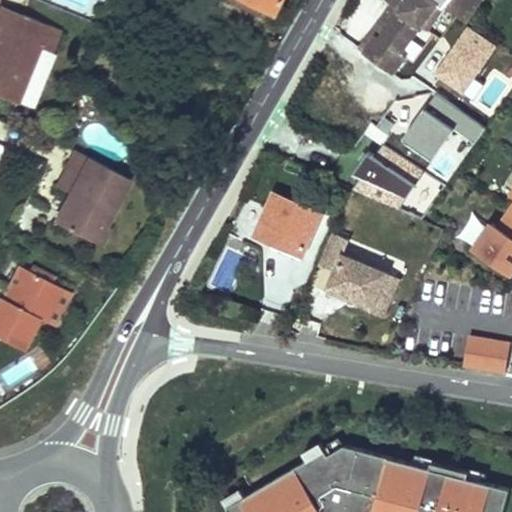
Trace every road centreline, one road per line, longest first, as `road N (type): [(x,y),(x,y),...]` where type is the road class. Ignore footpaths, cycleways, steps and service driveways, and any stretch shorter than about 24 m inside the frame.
road 1 (residential): [(141,349),(303,362),(511,395)]
road 2 (tertiary): [(321,0),(187,244)]
road 3 (tertiary): [(187,244),(150,291),(83,414),(40,463)]
road 4 (tertiary): [(105,490),(111,424),(141,349)]
